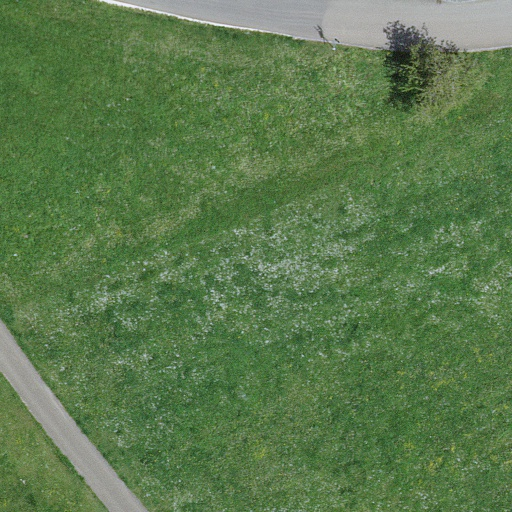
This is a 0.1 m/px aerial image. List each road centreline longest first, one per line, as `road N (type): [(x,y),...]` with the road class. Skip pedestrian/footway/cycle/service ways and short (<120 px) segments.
road 1 (residential): [(511,20),(378,21),(203,0)]
road 2 (residential): [(0,342),(130,511)]
